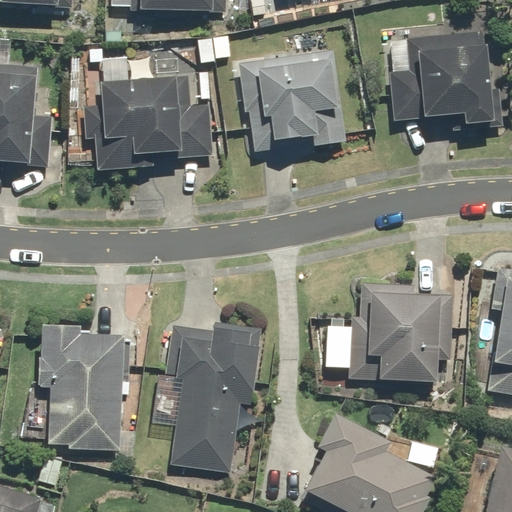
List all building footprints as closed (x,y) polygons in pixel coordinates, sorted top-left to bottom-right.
[(227,13),(227,0),(132,0),(132,10),(227,13)] [(488,32),(390,41),(397,120),(468,114),(469,129),(505,126),(502,89),(496,89),(492,44),(489,44),(488,32)] [(334,52),(242,63),(253,152),(345,141),(334,52)] [(42,67),(0,63),(0,168),(51,172),(56,116),(38,115),(42,67)] [(190,75),(104,81),(106,104),(86,105),(88,138),(99,138),(101,170),(214,163),(211,105),(192,106),(190,75)] [(511,266),(500,264),(493,305),(504,307),(496,356),(492,355),(487,389),(511,393),(511,266)] [(362,314),(352,313),(348,376),(438,381),(439,357),(452,358),(456,293),(415,290),(416,282),(364,279),(362,314)] [(123,447),(126,331),(83,330),(83,320),(43,319),(42,383),(53,384),(51,445),(123,447)] [(215,328),(172,323),(165,373),(184,376),(172,463),(232,471),(242,399),(254,401),(264,325),(217,319),(215,328)] [(329,446),(302,495),(332,511),(422,511),(443,475),(390,447),(395,439),(337,407),(318,440),(329,446)] [(511,511),(511,441),(503,440),(487,511),(511,511)] [(64,466),(39,462),(36,482),(61,486),(64,466)] [(37,511),(42,496),(0,484),(0,511),(37,511)]
